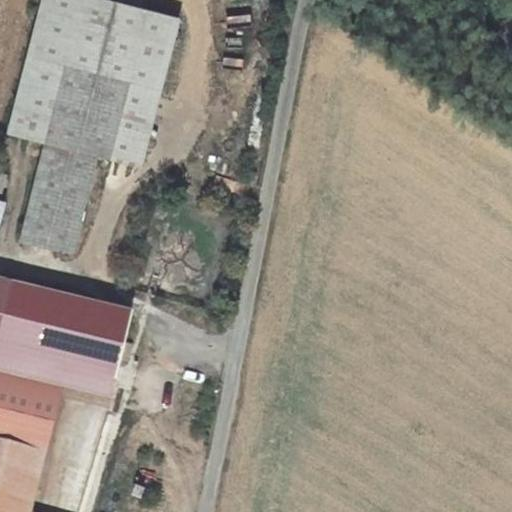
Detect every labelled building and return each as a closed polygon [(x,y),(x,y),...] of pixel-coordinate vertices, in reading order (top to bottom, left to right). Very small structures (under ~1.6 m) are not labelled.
[(144,168),(180,23),(86,0),(44,0),(12,137),(48,145),(24,245),(65,254),(89,156),(144,168)] [(0,339),(11,291),(0,288),(0,383),(63,398),(111,409),(116,391),(0,362),(0,339)] [(133,320),(11,291),(0,339),(122,368),(133,320)] [(0,339),(0,362),(116,391),(122,368),(0,339)] [(0,511),(36,511),(41,490),(56,427),(63,398),(0,383),(0,511)] [(56,427),(41,490),(57,494),(72,431),(56,427)]
